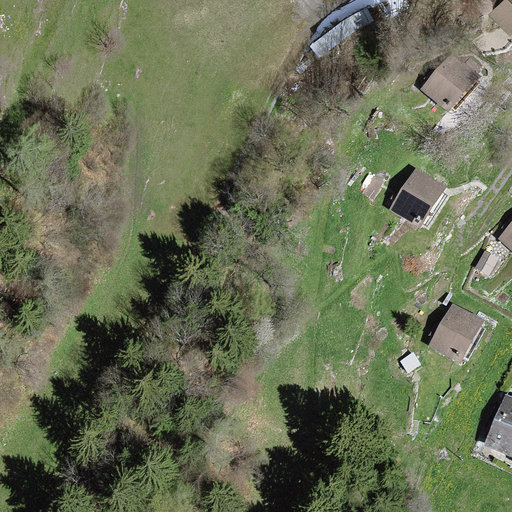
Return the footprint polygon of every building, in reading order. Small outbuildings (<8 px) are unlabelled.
[(511,0),(507,0),(492,16),(511,33),(511,31),(511,0)] [(425,88),(449,108),(476,76),(452,56),(425,88)] [(417,170),(392,209),(419,226),(444,187),(417,170)] [(511,218),(505,227),(508,230),(501,238),(511,247),(511,218)] [(486,250),(475,268),(488,276),(500,258),(486,250)] [(435,338),(430,347),(459,363),(483,320),(453,304),(442,325),(439,323),(432,336),(435,338)] [(412,351),(400,360),(409,372),(421,363),(412,351)] [(511,398),(508,396),(488,445),(511,454),(511,398)]
